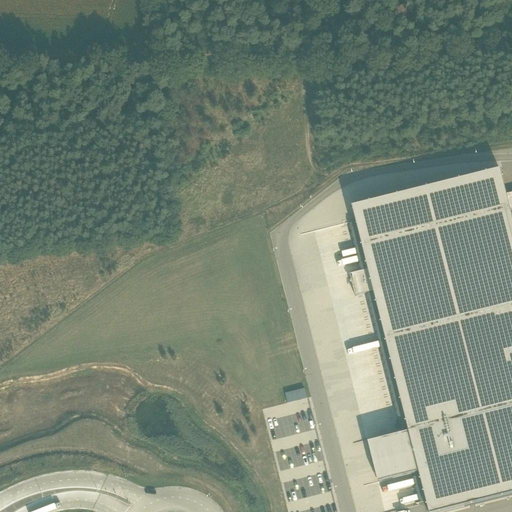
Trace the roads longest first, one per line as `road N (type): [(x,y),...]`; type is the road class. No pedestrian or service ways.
road 1 (unclassified): [(349,511),(283,231),(311,202),(357,175),(511,159)]
road 2 (track): [(0,57),(305,57)]
road 3 (track): [(305,57),(511,44)]
road 4 (tertiary): [(153,504),(86,479),(37,485),(0,502)]
